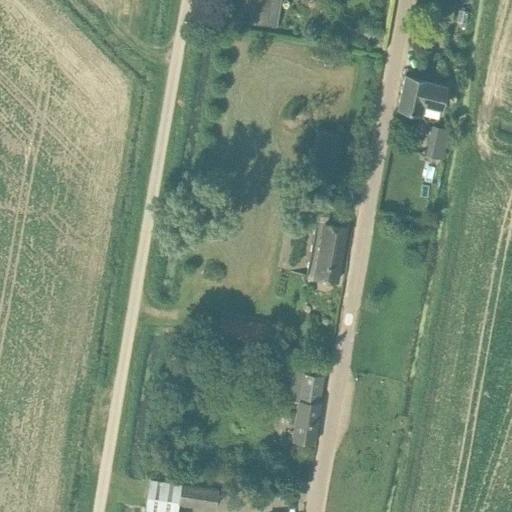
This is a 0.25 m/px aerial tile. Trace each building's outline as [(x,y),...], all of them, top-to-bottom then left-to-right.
[(245,0),(242,18),(275,24),(278,0),(245,0)] [(458,9),(456,21),(465,23),(467,10),(458,9)] [(417,112),(421,113),(425,117),(433,118),(438,114),(440,108),(441,108),(445,82),(424,78),(404,74),(397,107),(417,112)] [(440,157),(448,129),(435,125),(427,153),(440,157)] [(319,182),(315,202),(327,204),(331,184),(319,182)] [(336,281),(345,227),(315,221),(306,276),(336,281)] [(221,315),(217,336),(269,345),(273,324),(221,315)] [(268,395),(278,396),(291,398),(290,402),(298,403),(293,438),(313,441),(319,402),(318,401),(323,374),(303,371),(295,370),(272,366),(268,395)] [(156,511),(157,510),(166,511),(176,511),(178,501),(219,508),(221,489),(150,478),(144,511),(156,511)]
